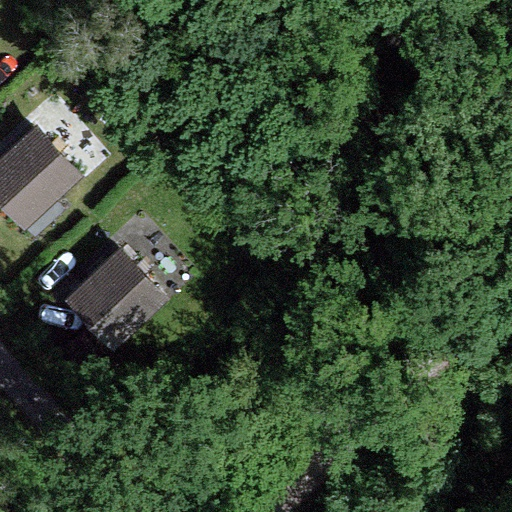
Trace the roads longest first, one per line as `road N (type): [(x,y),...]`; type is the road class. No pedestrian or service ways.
road 1 (track): [(275,511),(511,294)]
road 2 (residential): [(115,511),(0,380)]
